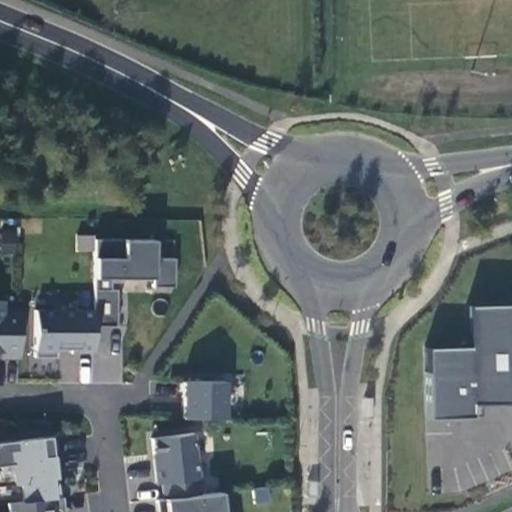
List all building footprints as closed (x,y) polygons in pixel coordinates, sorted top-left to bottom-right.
[(0,239),(0,252),(15,254),(17,236),(1,234),(0,239)] [(152,239),(93,239),(92,309),(92,325),(115,325),(115,288),(109,288),(109,277),(151,278),(151,286),(172,287),(172,258),(152,257),(152,239)] [(511,402),(511,303),(466,305),(468,346),(425,347),(427,418),(471,417),(471,404),(511,402)] [(0,356),(18,356),(18,309),(0,308),(0,356)] [(92,309),(33,309),(33,356),(56,357),(56,348),(76,348),(76,350),(92,350),(92,309)] [(223,381),(181,380),(181,418),(223,418),(223,381)] [(191,433),(150,438),(156,483),(160,483),(162,498),(199,494),(191,433)] [(54,435),(0,441),(0,485),(19,484),(21,502),(58,497),(55,466),(50,466),(46,467),(45,457),(49,457),(56,456),(54,435)] [(221,511),(219,492),(155,499),(156,511),(221,511)] [(62,511),(61,497),(6,503),(7,511),(62,511)]
